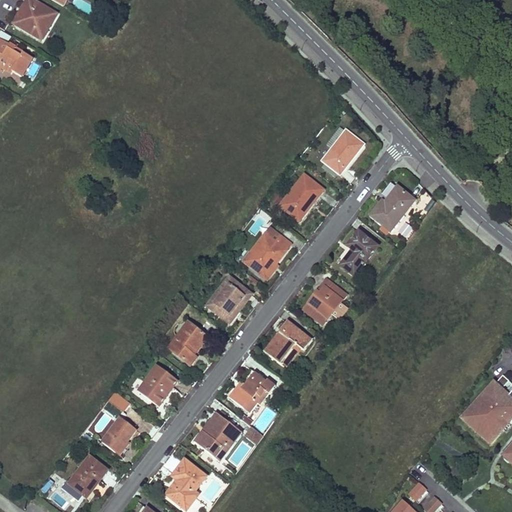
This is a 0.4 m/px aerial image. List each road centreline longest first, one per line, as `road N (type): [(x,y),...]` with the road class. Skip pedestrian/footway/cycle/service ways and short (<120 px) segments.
road 1 (residential): [(407,139),(109,511)]
road 2 (tertiary): [(407,139),(272,0)]
road 3 (tertiary): [(511,241),(407,139)]
